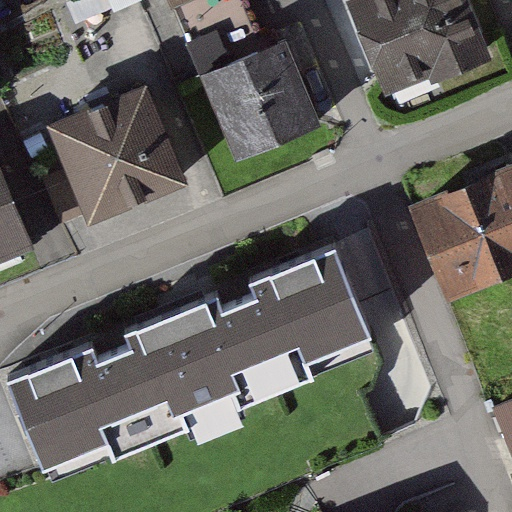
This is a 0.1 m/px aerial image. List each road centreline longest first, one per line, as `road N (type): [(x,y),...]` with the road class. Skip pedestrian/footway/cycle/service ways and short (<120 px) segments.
road 1 (residential): [(372,167),(25,310),(0,334)]
road 2 (residential): [(372,167),(501,511)]
road 3 (residential): [(306,0),(372,167)]
road 4 (residential): [(511,109),(372,167)]
